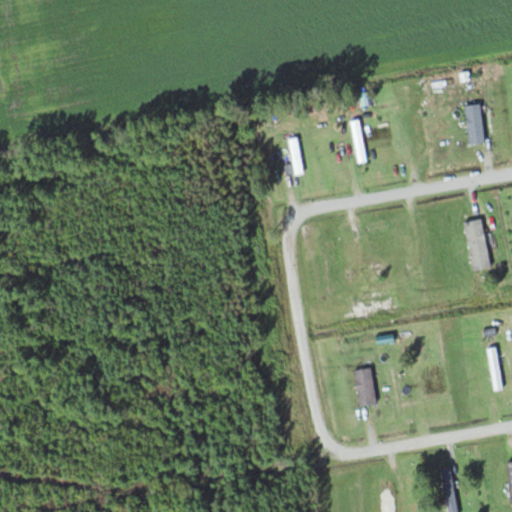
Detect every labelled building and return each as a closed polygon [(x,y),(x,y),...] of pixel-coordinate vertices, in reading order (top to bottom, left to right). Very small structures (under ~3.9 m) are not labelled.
[(409,104),(416,153),(427,152),(420,102),(409,104)] [(487,143),(484,104),(466,106),(470,145),(487,143)] [(350,120),(357,163),(367,162),(361,119),(350,120)] [(485,219),(466,222),(474,271),(493,269),(485,219)] [(353,285),(362,282),(352,235),(342,237),(353,285)] [(440,363),(424,364),(426,392),(442,391),(440,363)] [(456,511),(456,473),(445,473),(445,511),(456,511)] [(382,483),(386,511),(395,511),(392,482),(382,483)]
